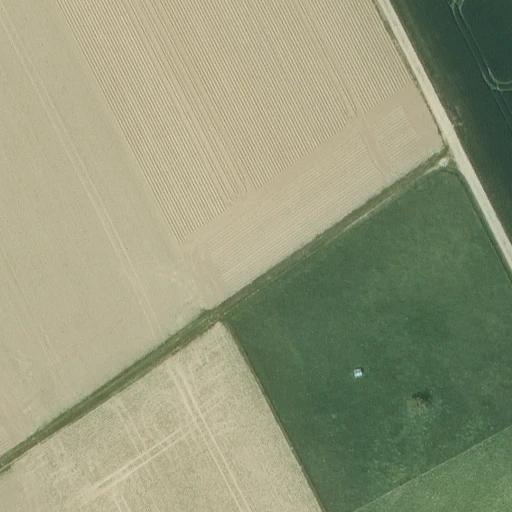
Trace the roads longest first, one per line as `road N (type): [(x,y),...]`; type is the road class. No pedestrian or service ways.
road 1 (track): [(456,144),(0,470)]
road 2 (track): [(511,256),(383,0)]
